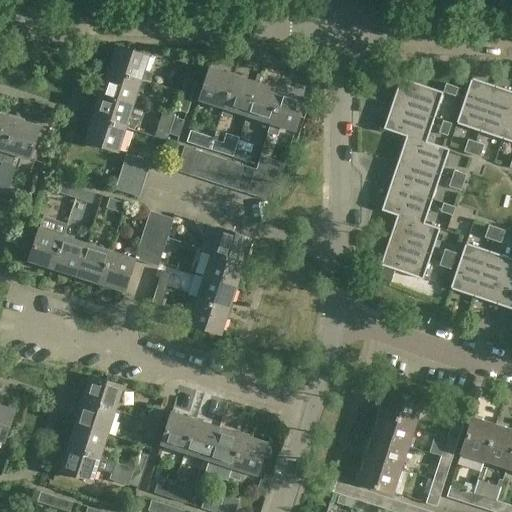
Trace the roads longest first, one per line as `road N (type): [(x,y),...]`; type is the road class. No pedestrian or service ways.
road 1 (residential): [(0,23),(339,32)]
road 2 (residential): [(339,32),(340,339)]
road 3 (residential): [(305,411),(48,328)]
road 4 (residential): [(511,381),(433,370),(340,339)]
road 5 (residential): [(339,32),(511,35)]
